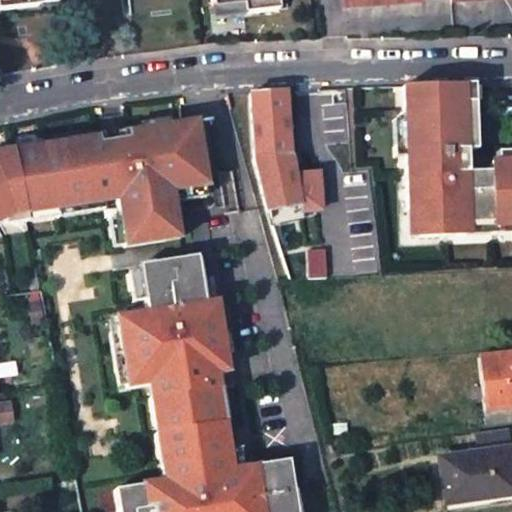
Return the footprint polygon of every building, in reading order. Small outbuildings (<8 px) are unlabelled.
[(209,0),(210,4),(240,1),(241,11),(273,7),(272,0),(209,0)] [(343,0),(344,8),(423,2),(422,0),(343,0)] [(240,1),(210,4),(211,14),(241,11),(240,1)] [(464,88),(404,88),(404,122),(405,159),(405,213),(411,213),(411,228),(416,228),(416,238),(462,236),(462,226),(511,223),(511,163),(488,164),(488,174),(465,174),(464,152),(474,152),(474,136),(470,136),(471,125),(475,125),(475,105),(464,105),(464,88)] [(250,150),(272,227),(303,220),(303,214),(320,212),(317,175),(304,176),(302,155),(299,155),(297,133),(285,134),(283,92),(234,95),(243,130),(250,129),(250,150)] [(97,137),(10,151),(22,214),(25,214),(36,212),(113,197),(121,248),(176,240),(172,202),(170,192),(201,187),(212,186),(203,121),(125,133),(126,139),(98,144),(97,137)] [(404,122),(394,122),(395,159),(405,159),(404,122)] [(22,214),(10,151),(0,153),(0,225),(1,225),(0,218),(22,214)] [(302,155),(304,176),(317,175),(316,154),(302,155)] [(218,174),(222,214),(236,213),(232,172),(218,174)] [(172,202),(202,198),(201,187),(170,192),(172,202)] [(36,212),(25,214),(27,224),(38,222),(36,212)] [(411,213),(405,213),(405,239),(416,238),(416,228),(411,228),(411,213)] [(0,218),(1,225),(24,221),(22,214),(0,218)] [(511,223),(462,226),(462,236),(511,234),(511,223)] [(292,511),(284,461),(240,468),(229,470),(226,450),(216,389),(231,387),(227,359),(216,361),(210,321),(216,320),(213,302),(200,304),(193,257),(135,266),(136,270),(140,302),(142,313),(111,318),(114,334),(120,333),(126,372),(120,373),(123,389),(155,384),(157,398),(170,480),(159,481),(138,485),(138,486),(111,491),(113,511),(292,511)] [(131,303),(140,302),(136,270),(126,272),(131,303)] [(483,413),(511,409),(511,354),(476,359),(480,388),(482,399),(483,413)] [(469,390),(471,401),(482,399),(480,388),(469,390)] [(159,481),(170,480),(157,398),(146,399),(159,481)] [(0,424),(10,423),(8,404),(0,405),(0,424)] [(511,422),(511,409),(483,413),(485,426),(511,422)] [(346,425),(332,427),(332,436),(346,435),(346,425)] [(477,455),(438,460),(444,505),(511,495),(511,483),(508,450),(505,430),(474,435),(477,455)] [(226,450),(229,470),(240,468),(237,449),(226,450)]
